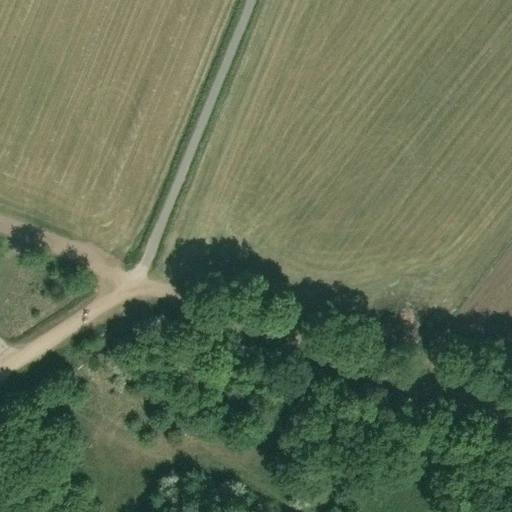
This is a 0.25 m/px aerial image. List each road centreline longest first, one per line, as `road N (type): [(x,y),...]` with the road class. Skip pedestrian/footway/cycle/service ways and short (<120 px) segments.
road 1 (track): [(133,280),(511,418)]
road 2 (track): [(0,372),(133,280)]
road 3 (track): [(0,226),(133,280)]
